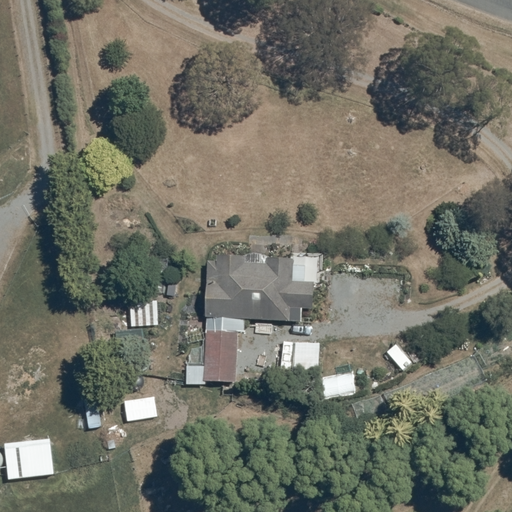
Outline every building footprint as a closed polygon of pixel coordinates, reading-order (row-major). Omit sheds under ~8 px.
[(239,331),(247,331),(248,317),(306,318),(306,307),(321,307),(322,257),(213,254),(212,316),(212,330),(208,330),(207,365),(188,365),(188,383),(205,383),(205,380),(237,381),(239,331)] [(163,301),(136,300),(135,324),(162,325),(163,301)] [(105,394),(89,397),(94,428),(111,425),(105,394)] [(159,416),(156,394),(126,398),(129,420),(159,416)] [(60,474),(57,438),(11,442),(13,477),(60,474)]
